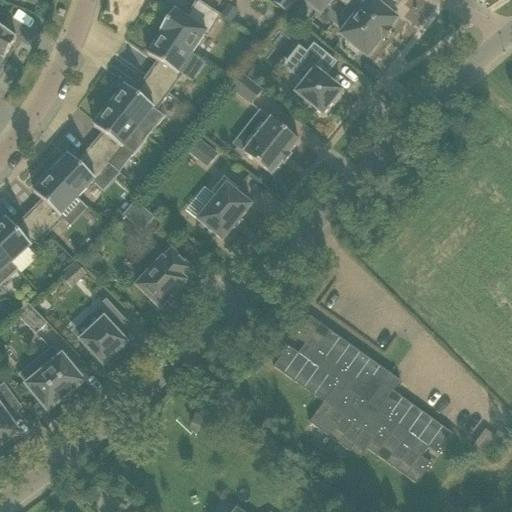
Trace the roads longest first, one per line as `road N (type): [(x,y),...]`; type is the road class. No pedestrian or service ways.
road 1 (residential): [(0,508),(96,436),(505,36)]
road 2 (residential): [(0,156),(43,104),(87,0)]
